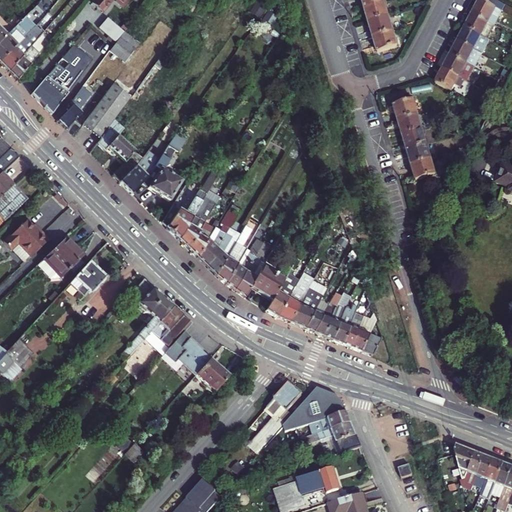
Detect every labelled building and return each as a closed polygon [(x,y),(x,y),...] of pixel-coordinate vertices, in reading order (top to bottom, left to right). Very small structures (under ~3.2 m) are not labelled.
[(94,0),(89,6),(100,15),(110,3),(109,2),(110,0),(112,0),(114,2),(113,3),(120,10),(128,0),(94,0)] [(355,0),(360,13),(380,7),(377,0),(355,0)] [(489,30),(499,10),(500,9),(482,0),(478,0),(476,5),(474,4),(467,18),(489,30)] [(364,27),(385,21),(380,7),(360,13),(364,27)] [(460,32),(482,43),(489,30),(467,18),(460,32)] [(96,31),(113,45),(116,40),(121,34),(104,20),(96,31)] [(389,36),(385,21),(364,27),(369,42),(389,36)] [(0,42),(0,61),(21,40),(30,31),(21,22),(4,38),(0,42)] [(0,69),(6,75),(20,58),(28,49),(29,48),(33,43),(37,38),(30,31),(21,40),(0,61),(0,69)] [(477,58),(484,44),(460,32),(453,46),(477,58)] [(369,42),(374,57),(394,51),(389,36),(369,42)] [(116,41),(107,53),(121,63),(131,51),(116,41)] [(29,48),(28,49),(37,56),(42,51),(33,43),(29,48)] [(453,46),(445,60),(470,72),(477,58),(453,46)] [(55,66),(28,97),(34,104),(36,103),(42,109),(41,110),(43,113),(48,118),(55,108),(59,104),(89,64),(69,48),(59,60),(64,64),(60,70),(55,66)] [(7,76),(14,83),(37,56),(28,49),(20,58),(6,75),(7,76)] [(468,72),(445,60),(438,74),(461,86),(468,72)] [(121,109),(125,112),(153,77),(148,73),(126,102),(121,109)] [(438,74),(432,88),(455,99),(462,86),(461,86),(438,74)] [(110,87),(109,89),(126,102),(128,100),(110,87)] [(55,124),(63,132),(79,116),(76,113),(88,96),(80,89),(67,107),(69,109),(55,124)] [(97,141),(121,109),(126,102),(109,89),(80,129),(97,141)] [(391,108),(396,125),(415,119),(410,103),(391,108)] [(97,141),(93,147),(102,154),(105,150),(121,165),(109,178),(115,185),(145,154),(137,147),(131,154),(114,139),(131,117),(125,112),(121,109),(97,141)] [(493,117),(486,114),(479,128),(485,132),(493,117)] [(415,119),(396,125),(401,140),(420,134),(415,119)] [(420,134),(401,140),(405,156),(425,150),(420,134)] [(143,181),(138,185),(165,202),(178,182),(171,177),(174,173),(167,169),(164,173),(160,171),(174,151),(172,150),(180,139),(175,136),(156,162),(143,181)] [(0,160),(9,152),(0,143),(0,160)] [(425,150),(405,156),(410,171),(430,165),(425,150)] [(0,175),(16,159),(9,152),(0,160),(0,175)] [(128,197),(138,185),(143,181),(156,162),(145,154),(115,185),(128,197)] [(201,169),(194,165),(186,179),(192,183),(201,169)] [(434,180),(430,165),(410,171),(415,186),(434,180)] [(511,169),(500,165),(492,187),(511,194),(511,169)] [(208,174),(200,188),(206,192),(215,178),(208,174)] [(0,226),(23,204),(8,189),(0,196),(0,226)] [(222,189),(217,198),(227,204),(232,196),(222,189)] [(169,206),(157,225),(175,242),(196,208),(202,199),(194,194),(180,217),(169,206)] [(202,199),(196,208),(175,242),(184,250),(201,223),(202,221),(213,204),(202,198),(202,199)] [(194,260),(212,277),(235,238),(228,234),(238,218),(235,215),(233,218),(227,214),(224,220),(226,221),(219,232),(218,231),(210,244),(205,241),(194,260)] [(184,250),(194,260),(205,241),(216,223),(211,220),(207,227),(201,223),(184,250)] [(28,260),(46,243),(36,232),(34,234),(24,224),(1,246),(8,253),(21,265),(27,259),(28,260)] [(212,277),(223,286),(234,266),(243,250),(239,247),(243,240),(236,237),(235,238),(212,277)] [(80,260),(62,242),(39,264),(51,277),(54,276),(59,281),(80,260)] [(234,266),(223,286),(231,293),(251,257),(256,249),(250,245),(237,267),(234,266)] [(251,257),(231,293),(240,301),(247,290),(252,281),(247,277),(256,262),(251,257)] [(247,290),(268,302),(280,283),(284,276),(262,263),(252,281),(247,290)] [(86,267),(60,295),(69,304),(73,300),(78,304),(86,295),(89,297),(103,282),(86,267)] [(262,312),(273,319),(291,289),(292,287),(295,281),(285,275),(284,276),(280,283),(268,302),(262,312)] [(285,324),(299,300),(302,294),(309,282),(298,276),(295,281),(292,287),(291,289),(273,319),(275,320),(285,324)] [(141,283),(125,301),(131,306),(135,307),(140,312),(143,319),(129,334),(136,340),(118,360),(123,365),(170,311),(141,283)] [(285,324),(301,331),(317,302),(302,294),(299,300),(285,324)] [(332,296),(326,307),(310,335),(318,338),(333,310),(334,308),(338,300),(338,299),(332,296)] [(317,302),(301,331),(310,335),(326,307),(317,302)] [(318,338),(328,342),(336,325),(342,312),(336,309),(334,308),(333,310),(318,338)] [(338,346),(349,321),(350,318),(353,310),(349,308),(347,312),(343,310),(342,312),(336,325),(328,342),(338,346)] [(189,327),(170,311),(123,365),(107,383),(110,387),(116,382),(117,383),(145,351),(143,350),(147,346),(150,349),(152,347),(156,343),(167,353),(181,337),(189,327)] [(338,346),(346,350),(358,324),(349,321),(338,346)] [(346,350),(356,354),(364,336),(369,327),(368,322),(365,327),(358,324),(346,350)] [(364,336),(356,354),(367,359),(375,341),(364,336)] [(194,378),(206,364),(198,357),(200,355),(181,337),(167,353),(163,357),(161,359),(173,369),(176,365),(192,380),(194,378)] [(0,377),(8,385),(19,372),(17,371),(31,355),(17,343),(0,362),(0,377)] [(156,343),(152,347),(163,357),(167,353),(156,343)] [(213,395),(226,380),(207,363),(206,364),(194,378),(213,395)] [(298,398),(285,387),(264,411),(270,417),(268,420),(274,425),(298,398)] [(314,391),(281,429),(283,435),(306,429),(309,439),(316,436),(348,427),(339,406),(338,404),(332,399),(328,397),(314,391)] [(261,415),(268,420),(270,417),(264,411),(261,415)] [(403,463),(413,459),(398,414),(388,418),(403,463)] [(337,456),(357,450),(348,427),(316,436),(318,443),(331,439),(337,456)] [(281,429),(273,438),(283,435),(281,429)] [(260,441),(265,446),(274,435),(269,431),(260,441)] [(117,447),(124,454),(133,444),(126,438),(117,447)] [(124,454),(124,455),(133,463),(143,452),(134,443),(133,444),(124,454)] [(454,447),(451,454),(456,469),(460,481),(461,486),(472,455),(454,447)] [(470,487),(481,458),(472,455),(461,486),(462,489),(469,492),(470,487)] [(470,487),(480,491),(491,462),(481,458),(470,487)] [(499,465),(491,462),(480,491),(477,498),(485,501),(487,496),(499,465)] [(497,500),(498,499),(509,469),(499,465),(487,496),(497,500)] [(405,468),(394,471),(397,481),(409,478),(405,468)] [(504,511),(507,503),(511,490),(511,469),(509,469),(498,499),(497,500),(493,511),(495,511),(504,511)] [(302,483),(270,492),(272,497),(270,498),(272,508),(275,507),(276,511),(291,511),(302,509),(296,490),(302,488),(302,491),(309,489),(320,485),(321,489),(324,496),(337,492),(330,472),(302,480),(302,483)] [(209,511),(221,499),(202,482),(176,511),(209,511)] [(365,510),(361,496),(328,507),(329,511),(366,511),(366,510),(365,510)]
